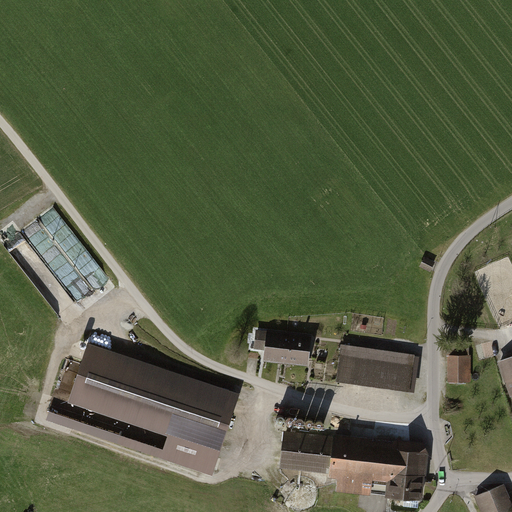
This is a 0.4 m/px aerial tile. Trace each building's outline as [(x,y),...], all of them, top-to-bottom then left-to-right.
[(432,262),(422,257),(419,266),(428,270),(432,262)] [(309,332),(267,328),(263,364),(305,368),(309,332)] [(416,355),(341,343),(335,378),(410,390),(416,355)] [(235,390),(84,344),(68,399),(124,416),(116,442),(211,471),(235,390)] [(511,351),(502,355),(511,383),(511,351)] [(481,353),(462,352),(460,376),(480,377),(481,353)] [(419,446),(285,432),(282,465),(342,471),(340,484),(392,489),(391,496),(420,498),(424,454),(419,446)] [(511,511),(502,487),(479,496),(485,511),(511,511)]
